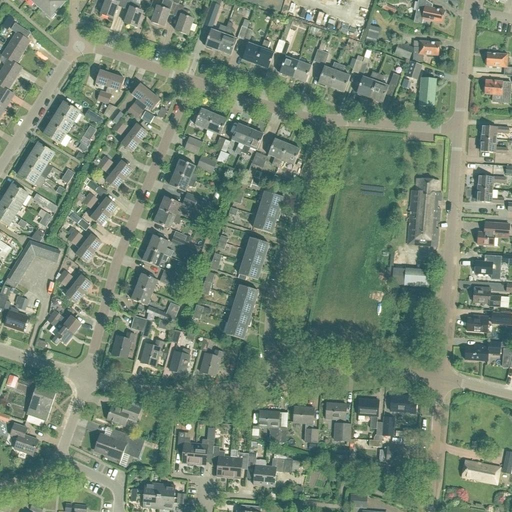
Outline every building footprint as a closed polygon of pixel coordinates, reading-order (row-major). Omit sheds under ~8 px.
[(29,0),(40,9),(48,0),(29,0)] [(48,0),(40,9),(51,19),(55,15),(67,0),(48,0)] [(118,8),(123,10),(126,0),(112,0),(112,1),(108,0),(106,0),(101,15),(114,20),(118,8)] [(126,0),(123,10),(129,12),(125,24),(137,28),(143,12),(138,10),(139,5),(132,2),(133,0),(126,0)] [(175,17),(180,1),(177,0),(163,0),(161,8),(158,7),(152,23),(165,28),(169,15),(175,17)] [(238,0),(280,13),(284,0),(238,0)] [(291,0),(285,0),(281,15),(286,17),(291,0)] [(415,10),(417,11),(414,23),(422,25),(423,20),(442,24),(445,11),(432,9),(433,6),(425,0),(424,0),(418,0),(418,4),(416,3),(415,10)] [(189,36),(191,31),(194,32),(197,26),(193,24),(194,21),(188,19),(190,13),(184,11),(185,7),(179,5),(181,1),(180,1),(175,17),(181,19),(176,32),(189,36)] [(212,3),(206,18),(215,22),(221,6),(212,3)] [(242,27),(238,38),(243,40),(247,29),(250,22),(245,20),(242,27)] [(279,41),(275,52),(280,54),(285,43),(292,22),(288,21),(283,35),(282,35),(280,41),(279,41)] [(224,36),(219,51),(231,55),(237,40),(230,38),(233,30),(232,29),(233,24),(228,23),(224,36)] [(247,29),(243,40),(249,42),(253,31),(247,29)] [(206,46),(219,51),(224,36),(211,31),(206,46)] [(2,56),(22,68),(16,64),(30,42),(16,33),(2,56)] [(261,49),(256,65),(269,69),(274,54),(267,51),(270,43),(264,41),(261,49)] [(438,57),(439,44),(420,42),(419,49),(414,48),(413,62),(423,63),(423,56),(438,57)] [(285,43),(280,54),(286,56),(290,45),(285,43)] [(409,60),(414,48),(399,43),(395,55),(409,60)] [(242,60),(256,65),(261,49),(248,45),(242,60)] [(318,50),(313,62),(319,64),(323,52),(318,50)] [(323,52),(319,64),(324,66),(329,54),(323,52)] [(511,76),(511,69),(507,69),(508,56),(488,54),(487,67),(504,69),(504,76),(511,76)] [(0,60),(2,62),(5,66),(8,60),(2,56),(0,55),(0,60)] [(5,66),(0,72),(0,86),(1,87),(8,91),(15,95),(8,91),(22,68),(2,56),(8,60),(5,66)] [(280,74),(293,78),(298,63),(285,59),(280,74)] [(356,61),(352,72),(358,74),(362,63),(356,61)] [(422,66),(419,65),(410,62),(405,77),(417,81),(422,66)] [(298,63),(293,78),(306,83),(311,68),(298,63)] [(331,88),(339,65),(334,63),(331,71),(324,69),(319,84),(331,88)] [(362,63),(358,74),(363,76),(367,65),(362,63)] [(339,65),(331,88),(344,93),(350,78),(342,75),(345,67),(339,65)] [(96,84),(108,88),(112,75),(100,71),(96,84)] [(389,88),(386,95),(391,97),(398,76),(394,74),(389,88)] [(112,75),(108,88),(121,92),(125,79),(112,75)] [(377,77),(370,98),(383,103),(389,88),(381,85),(384,77),(378,75),(378,77),(377,77)] [(357,93),(370,98),(377,77),(374,76),(372,81),(363,78),(357,93)] [(435,109),(437,81),(422,80),(419,107),(435,109)] [(509,104),(511,92),(511,84),(503,83),(503,82),(486,81),(485,95),(493,96),(493,103),(509,104)] [(133,115),(151,93),(141,85),(133,95),(138,99),(128,112),(133,115)] [(0,118),(15,95),(8,91),(1,87),(0,88),(0,118)] [(100,92),(96,105),(102,106),(103,103),(106,94),(100,92)] [(151,93),(133,115),(137,119),(147,107),(153,111),(161,101),(151,93)] [(106,94),(103,103),(109,105),(112,95),(106,94)] [(57,114),(74,124),(81,113),(64,103),(57,114)] [(85,117),(99,125),(103,119),(89,110),(85,117)] [(117,110),(110,119),(116,125),(124,115),(117,110)] [(195,126),(208,131),(214,116),(201,111),(195,126)] [(53,120),(50,125),(67,135),(74,124),(57,114),(56,115),(54,114),(51,119),(53,120)] [(144,114),(141,119),(150,124),(153,119),(144,114)] [(214,116),(208,131),(205,138),(210,140),(213,133),(220,136),(226,121),(214,116)] [(117,125),(125,132),(129,127),(120,121),(117,125)] [(60,146),(67,135),(50,125),(44,136),(60,146)] [(113,130),(121,136),(124,131),(125,132),(117,125),(113,130)] [(125,132),(129,135),(140,143),(148,133),(137,125),(133,130),(129,127),(125,132)] [(231,140),(239,144),(237,148),(242,151),(250,131),(238,126),(231,140)] [(90,127),(87,132),(93,136),(96,131),(90,127)] [(482,140),(496,141),(497,134),(509,135),(509,129),(483,127),(482,140)] [(250,131),(242,151),(241,153),(247,155),(250,148),(257,151),(263,136),(250,131)] [(87,132),(83,137),(90,141),(93,136),(87,132)] [(132,153),(140,143),(129,135),(121,145),(132,153)] [(203,144),(190,138),(185,149),(198,155),(201,149),(203,144)] [(220,138),(215,149),(220,151),(225,140),(220,138)] [(225,140),(220,151),(221,152),(226,154),(231,142),(225,140)] [(496,148),(496,141),(482,140),(481,153),(507,155),(507,149),(496,148)] [(268,156),(274,159),(272,165),(278,168),(281,161),(287,146),(274,141),(268,156)] [(82,143),(78,149),(84,153),(88,147),(82,143)] [(32,155),(48,165),(55,154),(38,144),(32,155)] [(287,146),(281,161),(294,167),(300,152),(287,146)] [(230,155),(226,154),(221,152),(217,162),(225,165),(230,155)] [(76,159),(81,162),(85,156),(80,153),(76,159)] [(256,153),(252,164),(257,166),(262,155),(256,153)] [(42,176),(48,165),(32,155),(25,166),(42,176)] [(262,155),(257,166),(263,169),(267,157),(262,155)] [(101,162),(109,168),(113,164),(105,157),(101,162)] [(182,161),(176,174),(196,182),(197,179),(195,175),(194,174),(197,167),(182,161)] [(98,166),(106,173),(109,168),(101,162),(98,166)] [(114,172),(125,180),(133,170),(122,162),(114,172)] [(197,168),(213,174),(214,170),(199,164),(197,168)] [(35,187),(42,176),(25,166),(18,177),(35,187)] [(68,170),(65,175),(71,179),(74,174),(68,170)] [(117,190),(125,180),(114,172),(106,182),(117,190)] [(186,193),(189,186),(194,188),(196,182),(176,174),(171,187),(186,193)] [(65,175),(61,181),(68,185),(71,179),(65,175)] [(283,186),(285,180),(275,176),(272,182),(283,186)] [(244,177),(242,185),(251,187),(253,180),(244,177)] [(478,190),(493,191),(494,183),(505,184),(506,179),(479,177),(478,190)] [(439,194),(440,182),(417,180),(416,192),(412,192),(408,246),(438,248),(439,230),(436,230),(436,223),(440,223),(441,209),(437,209),(437,202),(442,202),(442,194),(439,194)] [(86,186),(87,187),(94,192),(98,187),(91,182),(90,181),(87,186),(86,186)] [(6,196),(23,206),(29,195),(13,185),(6,196)] [(60,187),(56,192),(62,196),(66,191),(60,187)] [(237,190),(235,196),(243,198),(244,193),(237,190)] [(493,198),(493,191),(478,190),(477,203),(504,204),(504,199),(493,198)] [(77,199),(82,203),(86,199),(86,198),(81,194),(79,193),(77,199)] [(185,200),(196,204),(207,209),(209,203),(187,193),(185,200)] [(261,205),(279,210),(283,198),(265,193),(261,205)] [(86,199),(95,206),(110,217),(117,207),(107,199),(103,204),(90,194),(86,198),(86,199)] [(34,200),(55,213),(58,207),(37,195),(34,200)] [(0,206),(16,217),(23,206),(6,196),(0,205),(0,206)] [(235,196),(234,203),(241,205),(243,198),(235,196)] [(96,213),(96,214),(91,219),(102,227),(110,217),(95,206),(86,199),(82,203),(96,213)] [(161,211),(176,218),(176,217),(181,205),(166,199),(161,211)] [(185,200),(183,205),(194,209),(196,204),(185,200)] [(258,217),(276,222),(276,220),(278,221),(280,215),(278,215),(279,210),(261,205),(258,217)] [(0,222),(9,228),(16,217),(0,206),(0,222)] [(231,208),(229,214),(236,217),(238,210),(231,208)] [(39,216),(50,223),(53,218),(42,211),(39,216)] [(69,218),(86,232),(90,227),(73,213),(74,213),(71,211),(69,215),(70,217),(69,218)] [(171,230),(174,223),(179,226),(181,220),(182,220),(176,217),(176,218),(161,211),(155,224),(171,230)] [(272,234),(276,222),(258,217),(254,229),(272,234)] [(43,219),(40,224),(46,228),(49,223),(43,219)] [(21,220),(18,225),(24,229),(28,224),(21,220)] [(478,246),(494,247),(495,238),(508,239),(509,225),(495,224),(485,223),(484,234),(479,233),(478,246)] [(80,242),(84,246),(95,254),(103,244),(92,235),(88,241),(83,237),(75,231),(71,235),(72,236),(80,242)] [(185,242),(187,237),(175,232),(174,237),(185,242)] [(68,240),(81,250),(80,251),(76,256),(87,264),(95,254),(84,246),(80,242),(72,236),(71,235),(68,240)] [(221,236),(219,242),(226,244),(228,238),(221,236)] [(149,249),(164,256),(170,243),(154,237),(149,249)] [(171,243),(198,254),(200,248),(190,244),(185,242),(174,237),(171,243)] [(247,251),(265,257),(269,244),(251,239),(247,251)] [(57,264),(61,253),(30,242),(7,279),(9,279),(18,285),(35,257),(57,264)] [(219,242),(217,248),(224,250),(226,244),(219,242)] [(6,245),(2,250),(9,254),(12,249),(6,245)] [(159,268),(162,261),(166,262),(168,257),(164,256),(149,249),(144,262),(159,268)] [(2,250),(0,254),(0,256),(5,260),(9,254),(2,250)] [(262,269),(265,257),(247,251),(243,264),(262,269)] [(215,254),(213,260),(220,262),(222,256),(215,254)] [(502,264),(508,264),(511,264),(511,256),(503,255),(502,264)] [(492,276),(493,260),(485,260),(485,263),(477,262),(476,274),(492,276)] [(258,281),(262,269),(243,264),(240,276),(258,281)] [(429,271),(406,270),(404,286),(428,288),(429,271)] [(65,271),(61,276),(69,282),(73,278),(65,271)] [(164,271),(162,276),(173,281),(175,276),(164,271)] [(58,274),(56,279),(57,281),(71,291),(66,297),(76,305),(84,294),(74,286),(70,283),(69,282),(61,276),(58,274)] [(138,288),(153,294),(158,281),(143,275),(138,288)] [(93,284),(82,276),(74,286),(84,294),(93,284)] [(162,276),(160,281),(171,286),(173,281),(162,276)] [(15,289),(18,285),(9,279),(6,284),(15,289)] [(205,282),(203,288),(210,290),(212,284),(205,282)] [(237,298),(255,304),(259,292),(240,286),(237,298)] [(0,308),(3,310),(7,298),(10,289),(5,287),(4,287),(1,296),(0,295),(0,308)] [(148,307),(153,294),(138,288),(132,301),(148,307)] [(203,288),(201,294),(208,296),(210,290),(203,288)] [(500,308),(501,298),(490,297),(491,289),(474,288),(473,304),(489,305),(489,307),(500,308)] [(428,291),(419,290),(419,301),(427,301),(428,291)] [(251,316),(255,304),(237,298),(233,311),(251,316)] [(21,299),(19,305),(18,309),(25,311),(29,301),(21,299)] [(196,306),(195,312),(202,314),(209,316),(211,310),(204,308),(196,306)] [(149,314),(147,320),(153,322),(154,316),(167,321),(169,316),(149,307),(147,313),(149,314)] [(23,334),(24,332),(26,333),(28,325),(26,325),(28,319),(17,315),(19,310),(12,308),(5,328),(23,334)] [(229,323),(248,328),(248,327),(250,327),(252,321),(250,321),(251,316),(233,311),(229,323)] [(54,312),(51,316),(58,322),(60,324),(74,335),(82,325),(72,317),(68,322),(63,318),(54,312)] [(195,312),(193,318),(200,320),(202,314),(195,312)] [(511,315),(493,314),(492,324),(511,325),(511,321),(511,315)] [(51,316),(47,321),(60,332),(56,337),(52,341),(53,342),(56,345),(57,345),(60,341),(66,345),(74,335),(60,324),(58,322),(51,316)] [(134,317),(131,329),(143,332),(147,320),(134,317)] [(467,332),(471,332),(487,333),(489,318),(481,317),(481,320),(468,319),(467,332)] [(147,320),(143,332),(142,338),(148,339),(153,322),(147,320)] [(244,341),(248,328),(229,323),(226,335),(244,341)] [(175,331),(172,343),(178,344),(181,332),(175,331)] [(134,343),(136,336),(128,334),(126,339),(117,337),(112,356),(127,360),(132,343),(134,343)] [(204,339),(200,351),(207,352),(210,340),(204,339)] [(162,351),(165,343),(157,341),(155,347),(146,345),(141,364),(156,368),(160,351),(162,351)] [(465,361),(487,363),(488,354),(500,355),(500,348),(511,348),(511,344),(501,343),(489,342),(489,347),(475,346),(475,349),(466,348),(465,361)] [(175,353),(170,372),(185,376),(190,357),(189,357),(191,351),(183,349),(181,355),(175,353)] [(222,359),(224,353),(216,351),(215,357),(206,355),(201,374),(215,378),(220,359),(222,359)] [(15,388),(18,379),(10,376),(7,385),(15,388)] [(36,387),(26,415),(29,416),(26,422),(42,428),(44,422),(46,422),(56,394),(36,387)] [(415,415),(416,408),(411,407),(412,399),(392,397),(391,412),(410,413),(410,415),(415,415)] [(378,418),(380,401),(359,399),(358,417),(371,418),(370,429),(377,429),(376,435),(382,436),(383,423),(378,422),(378,418)] [(346,421),(347,405),(327,404),(326,419),(337,420),(337,424),(336,424),(335,441),(351,442),(352,425),(344,425),(345,420),(346,421)] [(128,412),(113,407),(108,421),(125,427),(128,420),(137,423),(141,412),(129,408),(128,412)] [(318,444),(319,431),(314,430),(315,409),(295,408),(294,423),(306,424),(305,443),(309,443),(316,443),(318,444)] [(260,427),(268,428),(268,430),(270,432),(270,440),(280,443),(286,444),(287,428),(288,414),(282,413),(281,418),(280,418),(280,413),(261,412),(260,427)] [(0,420),(8,423),(10,417),(0,413),(0,420)] [(383,423),(382,436),(393,437),(395,419),(383,418),(383,423)] [(129,422),(126,429),(131,432),(134,424),(129,422)] [(34,457),(39,442),(26,437),(28,430),(15,425),(11,437),(19,439),(15,450),(34,457)] [(408,429),(407,437),(418,438),(418,430),(408,429)] [(145,442),(119,432),(113,430),(110,439),(103,437),(97,452),(120,461),(122,453),(139,459),(145,442)] [(194,465),(196,445),(190,445),(191,439),(185,439),(185,434),(179,433),(178,452),(184,452),(182,464),(194,465)] [(213,455),(215,441),(203,440),(202,446),(196,445),(194,465),(206,466),(207,454),(213,455)] [(229,478),(231,458),(225,458),(225,452),(220,452),(220,448),(214,447),(213,465),(218,465),(217,477),(229,478)] [(407,465),(408,450),(385,448),(385,451),(380,451),(380,462),(387,463),(407,465)] [(231,458),(229,478),(241,480),(242,467),(248,468),(249,454),(238,453),(237,459),(231,458)] [(253,486),(264,487),(266,467),(267,461),(256,460),(257,458),(257,454),(249,453),(249,454),(248,468),(248,470),(255,471),(253,486)] [(277,473),(284,473),(285,461),(292,462),(292,460),(274,453),(274,460),(273,460),(272,468),(266,467),(264,487),(275,488),(277,473)] [(292,462),(285,461),(284,473),(292,474),(292,473),(299,474),(300,463),(292,462)] [(497,485),(501,469),(465,462),(462,478),(469,479),(470,478),(477,480),(476,481),(497,485)] [(132,490),(132,495),(160,497),(161,485),(146,484),(145,491),(132,490)] [(161,485),(160,497),(186,499),(187,494),(175,494),(176,487),(161,485)] [(144,508),(159,509),(159,508),(160,497),(132,495),(131,501),(138,502),(138,501),(144,501),(144,508)] [(351,496),(351,508),(364,509),(365,497),(351,496)] [(160,497),(159,508),(159,509),(174,510),(175,504),(186,505),(186,499),(160,497)] [(36,511),(41,511),(44,507),(34,503),(31,510),(36,511)]
